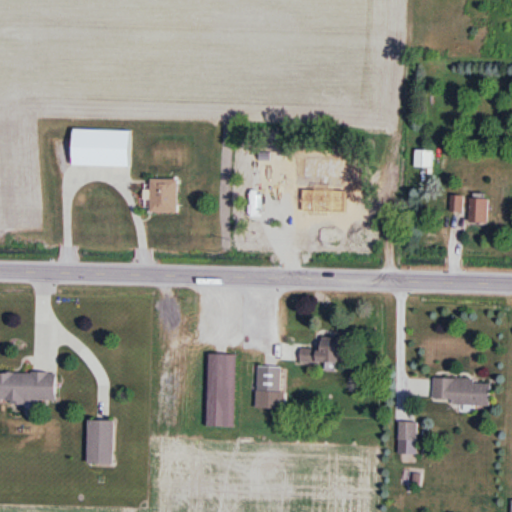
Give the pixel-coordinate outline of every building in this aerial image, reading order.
[(72,167),(130,168),(130,131),(73,130),(72,167)] [(433,168),(433,151),(416,151),(416,168),(433,168)] [(177,179),(151,179),(151,213),(177,213),(177,179)] [(464,212),(464,196),(451,196),(451,212),(464,212)] [(489,223),(489,199),(470,199),(470,223),(489,223)] [(348,364),(349,339),(321,338),(321,350),(302,349),(301,363),(348,364)] [(282,409),(283,367),(258,367),(258,409),(282,409)] [(0,401),(56,401),(56,374),(0,372),(0,401)] [(435,379),(434,403),(491,406),(492,381),(435,379)] [(234,427),(234,403),(208,403),(208,427),(234,427)] [(88,421),(88,464),(114,464),(114,421),(88,421)] [(418,441),(418,423),(400,423),(400,441),(418,441)]
